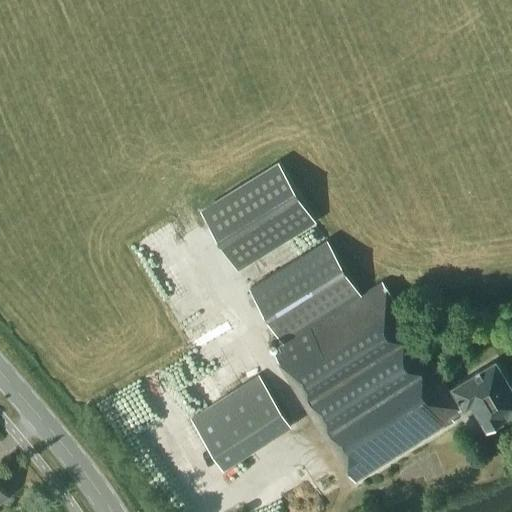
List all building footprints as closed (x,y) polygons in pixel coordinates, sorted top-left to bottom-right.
[(278,158),(200,207),(238,269),(317,220),(278,158)] [(355,482),(454,421),(451,417),(462,410),(382,280),(362,292),(328,237),(249,285),(283,341),(272,348),(355,482)] [(448,387),(461,408),(473,400),(488,424),(491,422),(493,425),(504,418),(502,415),(511,408),(511,384),(495,357),(448,387)] [(292,424),(261,376),(193,420),(223,468),(292,424)] [(0,499),(9,493),(0,482),(0,499)]
